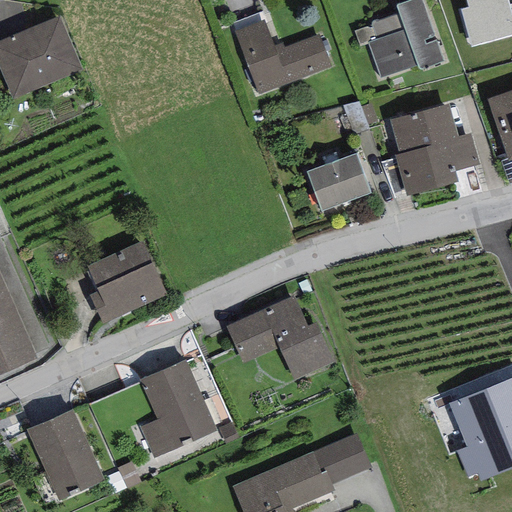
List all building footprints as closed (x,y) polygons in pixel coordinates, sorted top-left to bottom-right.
[(419,71),(444,62),(421,0),(412,0),(396,6),(399,14),(378,21),(376,20),(374,21),(372,22),(371,23),(371,24),(372,28),(370,29),(368,28),(367,27),(354,31),(359,45),(367,43),(380,79),(417,66),(419,71)] [(471,47),(511,35),(511,20),(506,0),(466,0),(468,8),(460,11),(471,47)] [(61,17),(0,42),(0,67),(13,100),(83,71),(61,17)] [(264,20),(234,32),(258,95),(331,67),(319,35),(284,48),(283,44),(274,48),(264,20)] [(511,160),(511,91),(487,100),(508,159),(508,161),(511,160)] [(343,106),(354,136),(370,130),(368,125),(361,107),(359,102),(343,106)] [(394,155),(406,197),(459,182),(456,173),(480,166),(471,132),(458,135),(449,102),(388,120),(398,154),(394,155)] [(361,107),(368,125),(377,122),(370,104),(361,107)] [(307,172),(321,211),(370,193),(356,154),(307,172)] [(511,183),(511,160),(508,161),(508,159),(501,161),(509,185),(511,183)] [(34,354),(49,348),(0,233),(0,374),(37,359),(34,354)] [(142,241),(85,267),(97,292),(89,296),(103,325),(167,295),(142,241)] [(279,348),(294,380),(333,362),(315,323),(308,327),(293,296),(226,328),(244,364),(279,348)] [(140,428),(154,458),(216,431),(185,361),(140,381),(157,420),(140,428)] [(477,474),(480,482),(511,468),(511,378),(450,404),(467,447),(457,452),(468,478),(477,474)] [(72,410),(27,430),(59,501),(104,481),(72,410)] [(238,438),(231,422),(218,428),(225,444),(238,438)] [(331,485),(371,468),(356,433),(313,452),(322,473),(325,471),(331,485)] [(322,473),(313,452),(231,487),(242,511),(292,511),(291,509),(333,491),(331,485),(325,471),(322,473)] [(140,482),(130,462),(117,469),(127,488),(140,482)]
